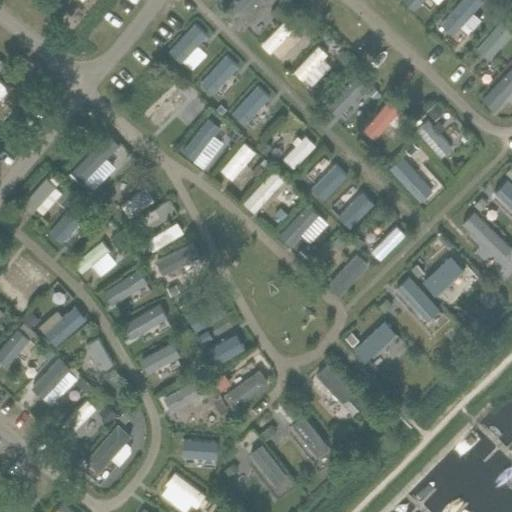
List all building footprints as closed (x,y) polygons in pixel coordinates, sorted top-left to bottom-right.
[(51,0),(51,1),(64,11),(72,0),(51,0)] [(241,0),(236,7),(248,18),(264,0),(241,0)] [(472,0),(462,0),(441,24),(454,35),(479,6),(472,0)] [(496,0),(494,0),(489,6),(496,11),(502,4),(496,0)] [(277,4),(269,12),(275,17),(283,9),(277,4)] [(304,14),(295,5),(288,13),(297,21),(304,14)] [(285,12),(259,40),(272,51),(297,23),(285,12)] [(511,18),(506,14),(481,42),(493,53),(511,31),(511,18)] [(195,30),(169,58),(181,69),(207,41),(195,30)] [(322,43),(295,68),(310,84),(333,63),(326,56),(331,52),(322,43)] [(355,59),(344,46),(335,54),(347,67),(355,59)] [(226,49),(201,78),(213,89),(239,60),(226,49)] [(511,64),(488,92),(500,103),(511,89),(511,64)] [(14,82),(20,75),(9,65),(3,72),(14,82)] [(359,75),(333,103),(345,115),(371,86),(359,75)] [(5,76),(0,81),(0,105),(17,87),(5,76)] [(185,80),(177,87),(183,93),(191,86),(185,80)] [(258,80),(233,109),(245,120),(271,91),(258,80)] [(373,96),(378,91),(373,86),(368,91),(373,96)] [(176,91),(151,119),(163,130),(189,102),(176,91)] [(392,98),(366,128),(377,137),(403,108),(392,98)] [(444,107),(436,98),(426,106),(434,115),(444,107)] [(220,103),(216,107),(221,112),(225,107),(220,103)] [(210,115),(184,143),(196,154),(222,126),(210,115)] [(416,127),(443,153),(455,141),(427,115),(416,127)] [(241,133),(232,126),(226,133),(235,140),(241,133)] [(310,131),(284,159),(296,170),(322,142),(310,131)] [(112,137),(86,166),(98,177),(124,148),(112,137)] [(272,145),(265,139),(259,145),(266,151),(272,145)] [(418,146),(412,139),(404,146),(410,153),(418,146)] [(249,140),(223,168),(235,180),(261,151),(249,140)] [(339,159),(313,187),(325,198),(351,170),(339,159)] [(389,170),(414,199),(427,188),(402,159),(389,170)] [(266,169),(259,162),(252,171),(259,177),(266,169)] [(276,167),(250,195),(262,206),(288,178),(276,167)] [(72,168),(65,174),(73,182),(80,176),(72,168)] [(54,174),(28,203),(40,214),(66,185),(54,174)] [(90,189),(97,199),(112,188),(105,178),(90,189)] [(148,186),(116,208),(126,221),(157,199),(148,186)] [(322,196),(313,188),(307,194),(315,202),(322,196)] [(72,196),(63,189),(55,198),(64,205),(72,196)] [(368,192),(342,220),(354,231),(380,203),(368,192)] [(479,209),(487,201),(480,195),(473,203),(479,209)] [(309,200),(283,229),(295,240),(321,211),(309,200)] [(78,202),(53,230),(65,241),(91,213),(78,202)] [(279,206),(273,212),(282,219),(287,213),(279,206)] [(466,226),(493,252),(505,240),(477,214),(466,226)] [(396,220),(370,248),(382,259),(408,231),(396,220)] [(177,221),(142,236),(149,252),(184,237),(177,221)] [(134,227),(126,231),(132,241),(140,236),(134,227)] [(123,230),(114,237),(123,249),(133,242),(123,230)] [(350,238),(358,246),(365,240),(356,232),(350,238)] [(104,235),(72,257),(82,270),(113,248),(104,235)] [(366,264),(338,238),(327,251),(355,276),(366,264)] [(195,245),(159,259),(164,274),(200,261),(195,245)] [(301,245),(295,251),(303,258),(309,253),(301,245)] [(426,278),(438,291),(466,264),(454,251),(426,278)] [(35,303),(55,278),(24,253),(4,277),(35,303)] [(141,272),(108,291),(116,305),(149,286),(141,272)] [(401,293),(429,320),(440,308),(413,282),(401,293)] [(179,290),(176,283),(167,287),(171,295),(179,290)] [(220,293),(185,310),(193,325),(227,308),(220,293)] [(383,310),(392,303),(386,296),(377,304),(383,310)] [(165,307),(130,323),(137,338),(172,322),(165,307)] [(28,308),(19,316),(28,326),(37,318),(28,308)] [(72,309),(46,337),(58,348),(84,321),(72,309)] [(236,325),(204,345),(213,359),(245,339),(236,325)] [(23,327),(0,351),(0,358),(9,366),(35,339),(23,327)] [(207,329),(195,336),(200,343),(211,336),(207,329)] [(361,340),(355,333),(347,340),(353,347),(361,340)] [(85,342),(99,369),(114,362),(99,334),(85,342)] [(366,340),(354,350),(386,387),(398,377),(366,340)] [(177,341),(143,358),(150,373),(184,356),(177,341)] [(56,349),(47,342),(42,348),(51,355),(56,349)] [(56,358),(29,386),(41,397),(68,369),(56,358)] [(320,372),(347,400),(359,388),(332,361),(320,372)] [(121,377),(115,366),(107,371),(113,381),(121,377)] [(197,373),(164,393),(173,407),(205,387),(197,373)] [(257,373),(226,394),(235,408),(267,387),(257,373)] [(220,374),(212,380),(220,390),(228,384),(220,374)] [(92,384),(83,376),(77,382),(85,390),(92,384)] [(227,406),(220,395),(212,400),(219,410),(227,406)] [(65,423),(88,444),(112,418),(89,397),(65,423)] [(132,413),(126,407),(118,416),(124,422),(132,413)] [(288,421),(314,448),(326,437),(300,409),(288,421)] [(270,424),(259,434),(264,440),(276,430),(270,424)] [(115,432),(88,459),(100,471),(127,443),(115,432)] [(218,437),(180,434),(178,450),(217,453),(218,437)] [(358,448),(351,440),(341,448),(347,456),(358,448)] [(250,456),(276,484),(288,473),(262,445),(250,456)] [(322,467),(339,460),(334,447),(317,454),(322,467)] [(238,468),(233,461),(224,469),(229,475),(238,468)] [(163,482),(195,503),(204,490),(172,468),(163,482)] [(19,495),(1,511),(25,511),(31,506),(19,495)] [(217,511),(222,505),(209,497),(203,506),(212,511),(217,511)] [(51,511),(73,511),(60,501),(51,511)]
